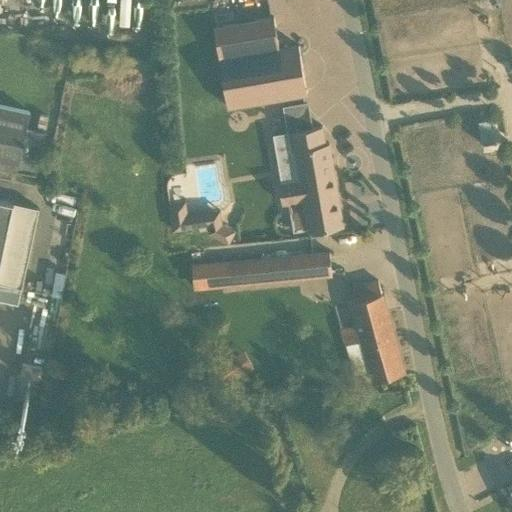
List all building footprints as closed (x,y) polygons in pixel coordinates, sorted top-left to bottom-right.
[(228,107),(303,94),(307,93),(299,46),(220,59),(228,107)] [(0,165),(38,173),(46,134),(24,130),(28,111),(0,105),(0,165)] [(326,143),(323,126),(308,128),(307,120),(288,123),(289,131),(273,133),(277,155),(293,152),(298,179),(278,183),(283,205),(289,204),(294,231),(308,229),(309,230),(344,226),(329,143),(326,143)] [(0,268),(14,202),(0,199),(0,268)] [(224,223),(222,222),(220,207),(201,210),(203,225),(207,224),(208,232),(211,234),(217,228),(224,223)] [(0,282),(23,287),(36,227),(12,222),(0,270),(0,282)] [(230,286),(332,275),(329,251),(228,262),(230,286)] [(347,289),(356,319),(357,324),(340,329),(345,345),(346,345),(361,341),(365,355),(372,380),(405,371),(384,294),(382,294),(378,280),(347,289)] [(40,379),(42,367),(22,364),(20,375),(40,379)] [(53,366),(51,378),(66,380),(68,368),(53,366)] [(213,392),(229,382),(219,367),(203,376),(213,392)]
